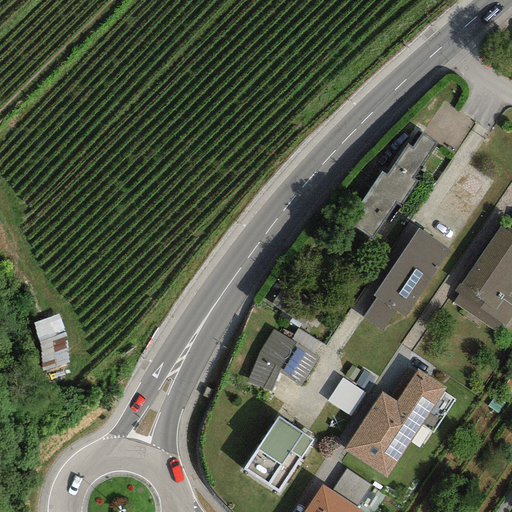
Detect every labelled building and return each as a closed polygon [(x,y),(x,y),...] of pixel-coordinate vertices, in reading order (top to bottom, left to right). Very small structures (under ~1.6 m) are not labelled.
[(436,143),(421,133),(412,147),(407,144),(386,175),(380,171),(346,222),(371,239),(396,203),(400,206),(417,181),(412,178),(436,143)] [(511,228),(510,229),(499,227),(459,284),(458,283),(453,290),(458,294),(452,303),(499,333),(511,315),(511,228)] [(450,250),(417,228),(372,295),(375,297),(362,318),(383,332),(397,311),(406,317),(450,250)] [(36,316),(41,367),(68,364),(63,314),(36,316)] [(318,357),(273,330),(257,354),(246,382),(270,392),(279,373),(298,386),(318,357)] [(386,479),(446,389),(416,369),(395,402),(381,393),(343,450),(386,479)] [(343,375),(327,398),(350,413),(366,390),(343,375)] [(313,440),(278,417),(242,469),(277,493),(313,440)] [(346,468),(330,491),(354,507),(355,506),(369,485),(346,468)] [(330,491),(321,485),(303,511),(361,511),(354,507),(330,491)]
